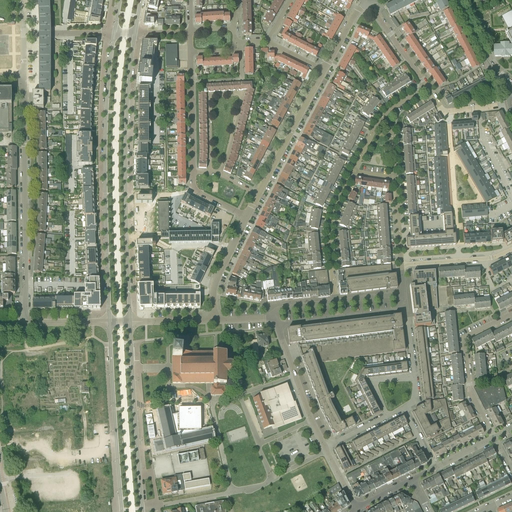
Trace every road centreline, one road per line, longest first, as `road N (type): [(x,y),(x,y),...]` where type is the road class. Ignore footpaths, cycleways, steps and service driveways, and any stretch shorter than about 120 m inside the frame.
road 1 (motorway): [(121,0),(109,94),(114,365),(127,511)]
road 2 (trunk): [(119,0),(108,99),(112,358),(125,511)]
road 3 (trunk): [(140,511),(122,130),(134,0)]
road 4 (motorway): [(139,511),(121,151),(133,0)]
road 5 (residential): [(129,322),(125,132),(135,33)]
road 6 (residential): [(113,33),(105,156),(109,322)]
road 7 (residential): [(26,323),(23,76)]
road 8 (residential): [(209,172),(209,95),(240,94),(220,174)]
road 9 (residential): [(109,322),(121,511)]
road 10 (residential): [(142,507),(129,322)]
road 11 (residential): [(493,438),(469,389),(465,340),(511,313)]
road 12 (residential): [(458,260),(446,110)]
road 13 (residential): [(256,193),(322,71)]
road 14 (residential): [(335,301),(328,231),(353,171)]
road 15 (residential): [(276,323),(325,448)]
road 16 (residential): [(276,323),(405,308)]
road 17 (residential): [(192,171),(190,51)]
road 18 (unknown): [(26,475),(75,480),(70,500),(34,502),(28,490)]
